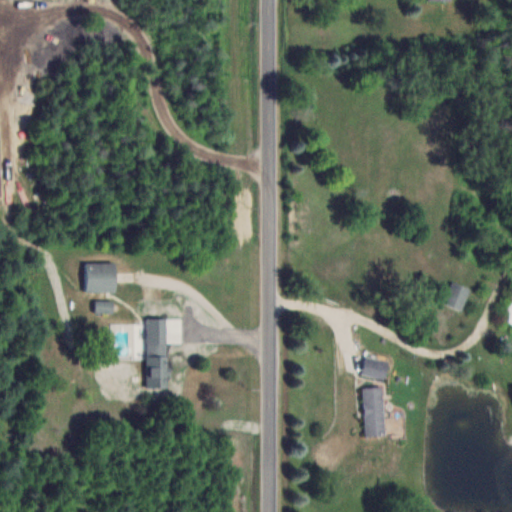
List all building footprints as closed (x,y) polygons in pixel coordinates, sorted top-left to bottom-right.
[(85,262),(85,291),(115,291),(115,262),(85,262)] [(461,311),(471,289),(452,281),(443,303),(461,311)] [(511,294),(503,320),(511,323),(511,294)] [(146,387),(167,387),(167,317),(146,317),(146,387)] [(389,362),(365,355),(360,374),(384,380),(389,362)] [(384,387),(363,387),(364,435),(384,435),(384,387)]
